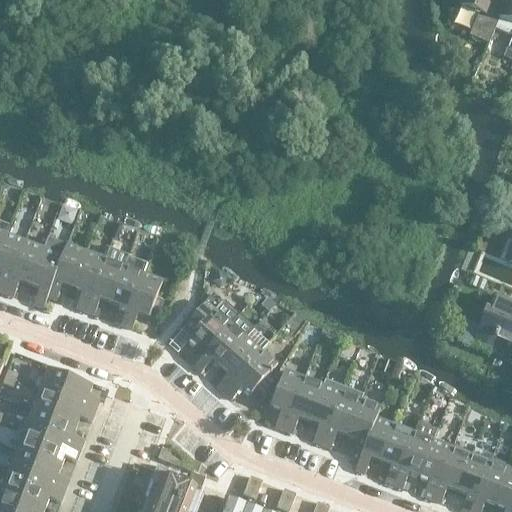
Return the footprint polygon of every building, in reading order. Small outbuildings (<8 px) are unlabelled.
[(490,46),(496,31),(500,20),(499,20),(507,0),(463,0),(460,8),(479,16),(470,38),(490,46)] [(511,0),(507,0),(499,20),(500,20),(496,31),(511,37),(511,41),(505,58),(511,61),(511,0)] [(0,294),(5,296),(25,244),(6,236),(0,252),(0,275),(2,277),(0,283),(0,294)] [(20,284),(30,287),(44,251),(25,244),(5,296),(14,299),(20,284)] [(62,287),(72,291),(86,254),(67,247),(63,258),(47,300),(48,300),(56,303),(62,287)] [(41,291),(34,308),(43,311),(48,300),(47,300),(63,258),(44,251),(30,287),(41,291)] [(77,311),(85,314),(105,262),(86,254),(72,291),(83,295),(77,311)] [(85,314),(94,318),(100,302),(110,305),(124,269),(105,262),(85,314)] [(121,309),(115,325),(123,329),(143,276),(124,269),(110,305),(121,309)] [(123,329),(132,332),(138,316),(149,320),(163,284),(143,276),(123,329)] [(194,369),(230,327),(238,318),(214,297),(198,315),(185,329),(194,337),(190,343),(198,350),(187,363),(194,369)] [(511,304),(498,298),(491,314),(487,312),(475,342),(491,349),(497,335),(511,341),(511,304)] [(212,362),(221,369),(246,340),(230,327),(194,369),(201,376),(212,362)] [(224,396),(261,354),(246,340),(221,369),(229,377),(218,390),(224,396)] [(277,368),(261,354),(224,396),(232,402),(243,389),(252,397),(277,368)] [(6,380),(16,383),(18,377),(8,373),(6,380)] [(40,394),(95,415),(100,403),(88,399),(92,389),(49,373),(40,394)] [(276,430),(284,433),(304,381),(285,373),(271,410),(282,413),(276,430)] [(16,383),(6,380),(3,386),(13,390),(16,383)] [(284,433),(293,436),(299,420),(309,424),(323,388),(304,381),(284,433)] [(320,428),(314,444),(322,448),(342,395),(323,388),(309,424),(320,428)] [(33,414),(76,430),(80,421),(92,425),(95,415),(40,394),(33,414)] [(322,448),(331,451),(337,435),(348,439),(361,402),(342,395),(322,448)] [(358,442),(352,459),(360,462),(377,421),(381,410),(361,402),(348,439),(358,442)] [(25,434),(80,455),(84,444),(73,439),(76,430),(33,414),(25,434)] [(356,473),(365,477),(371,461),(381,465),(395,428),(377,421),(360,462),(356,473)] [(419,425),(417,434),(436,439),(438,429),(419,425)] [(392,469),(386,485),(394,488),(414,435),(395,428),(381,465),(392,469)] [(17,454),(61,470),(64,461),(76,465),(80,455),(25,434),(17,454)] [(394,488),(403,491),(409,475),(419,479),(433,443),(414,435),(394,488)] [(430,483),(424,499),(432,503),(452,450),(433,443),(419,479),(430,483)] [(432,503),(441,506),(447,490),(458,494),(471,457),(452,450),(432,503)] [(166,465),(170,455),(162,452),(158,461),(166,465)] [(10,474),(65,495),(69,484),(57,479),(61,470),(17,454),(10,474)] [(170,455),(166,465),(174,468),(178,458),(170,455)] [(468,498),(462,511),(472,511),(491,465),(471,457),(458,494),(468,498)] [(178,458),(174,468),(182,471),(186,461),(178,458)] [(186,461),(182,471),(190,474),(194,464),(186,461)] [(194,464),(190,474),(198,477),(202,467),(194,464)] [(510,472),(499,468),(491,465),(472,511),(482,511),(485,504),(496,508),(510,472)] [(161,481),(165,471),(158,468),(153,478),(161,481)] [(165,471),(161,481),(169,484),(173,474),(165,471)] [(505,511),(511,511),(511,472),(510,472),(496,508),(505,511)] [(2,494),(45,510),(49,501),(60,506),(65,495),(10,474),(2,494)] [(173,474),(169,484),(177,488),(181,477),(173,474)] [(181,477),(177,488),(185,491),(189,480),(181,477)] [(149,511),(189,511),(196,494),(202,497),(205,486),(189,480),(185,491),(177,488),(169,484),(161,481),(149,511)] [(263,484),(251,480),(247,489),(259,493),(263,484)] [(259,493),(247,489),(244,498),(256,503),(259,493)] [(296,497),(284,492),(281,502),(293,506),(296,497)] [(0,498),(0,511),(44,511),(45,510),(2,494),(0,498)] [(220,503),(208,498),(205,507),(216,511),(220,503)] [(225,511),(245,511),(247,508),(229,501),(225,511)] [(290,511),(293,506),(281,502),(277,511),(280,511),(290,511)]
